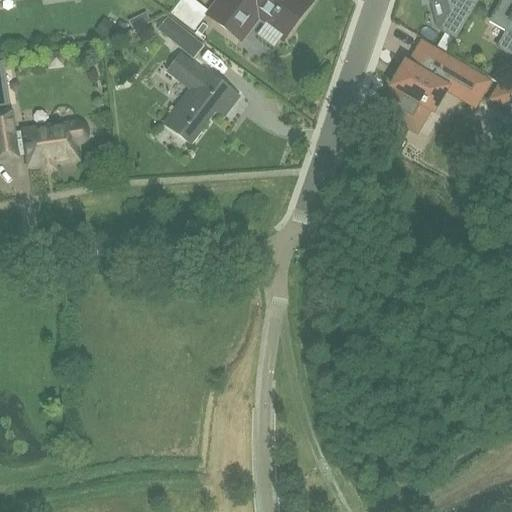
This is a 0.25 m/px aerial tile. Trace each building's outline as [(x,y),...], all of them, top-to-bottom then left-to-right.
[(193,37),(209,16),(188,0),(181,0),(168,18),(193,37)] [(220,0),(209,16),(243,43),(260,20),(285,39),(312,3),(308,0),(291,0),(290,1),(289,0),(220,0)] [(443,0),(428,0),(439,31),(448,17),(443,0)] [(443,0),(448,17),(439,31),(454,40),(477,0),(443,0)] [(511,0),(503,0),(504,0),(491,23),(511,35),(511,40),(505,53),(511,56),(511,0)] [(128,20),(133,31),(142,27),(147,24),(152,22),(146,11),(128,20)] [(193,37),(168,18),(157,31),(184,52),(195,60),(205,47),(193,37)] [(382,114),(408,129),(408,128),(416,116),(418,117),(422,109),(432,115),(445,91),(474,108),(488,85),(421,46),(410,65),(408,68),(405,66),(391,90),(395,92),(382,114)] [(168,73),(191,91),(164,126),(189,145),(213,114),(221,104),(230,110),(239,99),(205,73),(203,75),(180,57),(168,73)] [(3,64),(0,64),(0,115),(11,114),(3,64)] [(501,86),(492,102),(507,111),(511,102),(511,92),(501,86)] [(77,126),(76,126),(14,135),(11,114),(0,115),(0,160),(17,158),(16,154),(26,152),(29,169),(60,164),(78,162),(76,146),(79,145),(80,145),(82,144),(83,143),(84,142),(85,141),(86,139),(86,137),(86,136),(86,134),(86,132),(85,131),(84,129),(83,128),(82,127),(81,126),(79,126),(77,126)] [(511,133),(496,160),(511,169),(511,133)]
